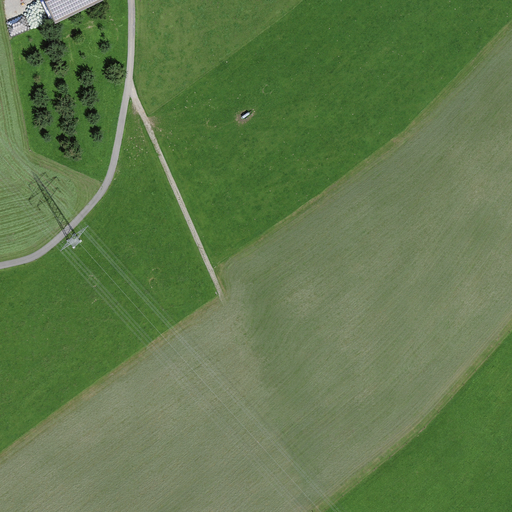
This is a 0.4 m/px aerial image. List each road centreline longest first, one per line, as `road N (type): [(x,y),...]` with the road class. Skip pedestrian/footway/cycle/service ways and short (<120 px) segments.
road 1 (unclassified): [(131,0),(129,84),(105,186),(48,249),(0,266)]
road 2 (track): [(222,297),(129,84)]
